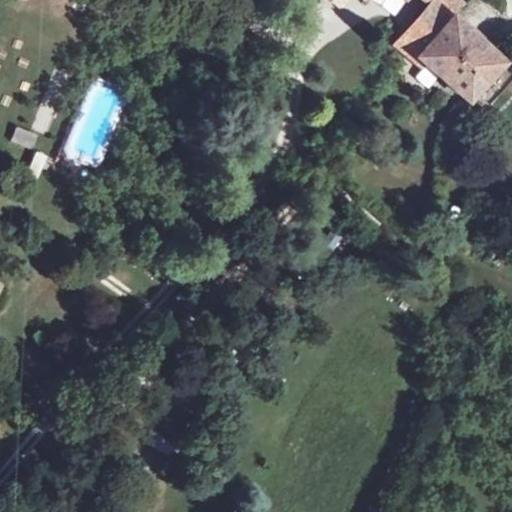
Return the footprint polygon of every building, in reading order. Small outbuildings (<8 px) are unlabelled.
[(408,33),(422,47),(445,24),(425,9),(408,33)] [(445,24),(422,47),(473,95),(505,58),(456,13),(445,24)] [(89,78),(66,154),(102,165),(125,88),(89,78)] [(17,126),(10,142),(31,151),(38,135),(17,126)] [(64,309),(50,329),(69,342),(83,322),(64,309)]
